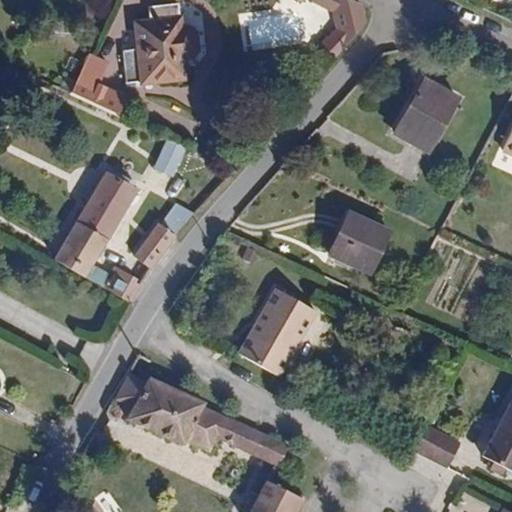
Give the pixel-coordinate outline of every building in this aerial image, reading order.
[(366,22),(360,0),(321,0),(333,6),(338,30),(322,47),(334,57),(366,22)] [(188,58),(195,49),(193,32),(187,27),(179,27),(179,18),(135,22),(137,49),(121,51),(124,82),(140,81),(140,83),(184,79),(183,58),(188,58)] [(100,88),(110,66),(87,55),(70,94),(115,115),(123,99),(100,88)] [(428,151),(457,100),(424,81),(395,132),(428,151)] [(511,124),(501,148),(511,152),(511,124)] [(195,184),(208,157),(167,138),(154,165),(195,184)] [(91,265),(135,192),(103,173),(54,260),(128,305),(139,285),(111,269),(107,275),(91,265)] [(174,235),(193,212),(174,203),(159,224),(174,235)] [(369,273),(388,231),(350,214),(331,255),(369,273)] [(149,270),(174,235),(159,224),(157,222),(132,256),(149,270)] [(233,254),(241,238),(226,231),(217,247),(233,254)] [(277,378),(315,311),(277,289),(239,355),(277,378)] [(109,344),(125,315),(115,310),(99,339),(109,344)] [(294,511),(302,499),(269,482),(288,447),(202,409),(204,404),(147,378),(146,380),(128,372),(113,398),(132,406),(126,419),(182,445),(185,440),(210,452),(216,437),(273,463),(248,511),(294,511)] [(511,472),(511,400),(483,458),(511,472)] [(447,468),(458,444),(425,425),(412,449),(447,468)]
